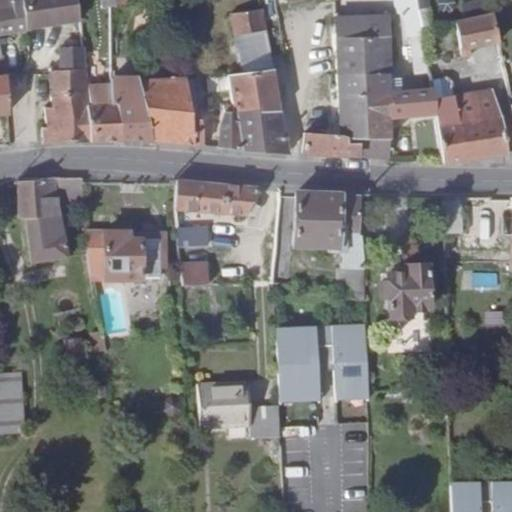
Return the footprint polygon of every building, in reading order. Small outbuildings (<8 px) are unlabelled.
[(0,31),(27,28),(24,0),(10,0),(11,6),(0,7),(0,31)] [(24,0),(27,28),(58,24),(80,21),(77,0),(24,0)] [(269,29),(265,5),(238,9),(240,32),(269,29)] [(413,28),(427,27),(424,7),(412,9),(413,28)] [(364,134),(386,135),(387,114),(436,109),(433,85),(387,89),(387,12),(338,12),(339,56),(365,57),(364,114),(364,134)] [(58,24),(61,48),(83,46),(80,21),(58,24)] [(473,52),(511,49),(509,24),(470,27),(473,52)] [(240,32),(241,43),(270,39),(269,29),(240,32)] [(245,72),(274,68),(273,53),(270,39),(241,43),(245,72)] [(50,68),(51,73),(84,70),(83,46),(61,48),(61,67),(50,68)] [(339,56),(339,114),(364,114),(365,57),(339,56)] [(231,85),(235,111),(279,107),(274,68),(245,72),(230,74),(231,85)] [(43,126),(44,144),(90,143),(87,107),(85,90),(84,72),(84,70),(51,73),(52,105),(46,106),(48,126),(43,126)] [(84,72),(85,90),(96,90),(95,71),(84,72)] [(205,87),(231,85),(230,74),(204,77),(205,87)] [(143,83),(150,140),(202,146),(192,79),(143,83)] [(436,109),(442,162),(508,154),(501,92),(457,98),(455,79),(433,82),(433,85),(436,109)] [(117,105),(121,141),(150,140),(143,83),(114,86),(117,105)] [(87,107),(90,143),(121,141),(117,105),(87,107)] [(236,115),(241,150),(285,152),(279,107),(235,111),(236,115)] [(339,114),(339,134),(364,134),(364,114),(339,114)] [(215,139),(216,148),(241,150),(236,115),(228,115),(215,139)] [(304,132),(304,152),(386,155),(386,135),(364,134),(339,134),(304,132)] [(174,176),(174,180),(174,213),(261,226),(262,209),(256,208),(257,190),(174,176)] [(17,182),(18,188),(19,219),(27,219),(30,263),(68,260),(67,226),(51,226),(50,207),(82,203),(80,182),(80,178),(50,178),(17,182)] [(337,194),(294,192),(295,245),(330,246),(330,237),(339,237),(337,194)] [(330,237),(330,246),(331,256),(344,256),(344,271),(361,271),(358,194),(337,194),(339,237),(330,237)] [(459,196),(439,195),(441,237),(459,237),(459,196)] [(115,225),(86,228),(93,277),(157,270),(156,259),(160,258),(158,231),(116,235),(115,225)] [(202,238),(175,238),(176,255),(202,254),(202,238)] [(402,306),(419,306),(419,256),(402,256),(402,262),(388,262),(388,268),(381,268),(382,303),(401,303),(402,306)] [(203,272),(176,271),(177,293),(204,292),(203,272)] [(343,271),(342,293),(362,297),(361,271),(344,271),(343,271)] [(283,315),(285,376),(322,376),(320,350),(319,326),(334,326),(335,350),(336,377),(365,377),(363,316),(333,316),(333,312),(318,312),(318,315),(283,315)] [(319,326),(320,350),(335,350),(334,326),(319,326)] [(104,350),(101,332),(90,333),(93,351),(104,350)] [(22,377),(0,378),(0,436),(25,435),(22,377)] [(233,437),(287,435),(286,406),(255,406),(254,382),(204,384),(206,426),(233,425),(233,437)] [(366,385),(367,432),(387,432),(387,384),(366,385)] [(448,493),(448,511),(477,511),(477,507),(489,507),(489,511),(511,511),(511,493),(489,493),(489,490),(476,490),(476,493),(448,493)]
